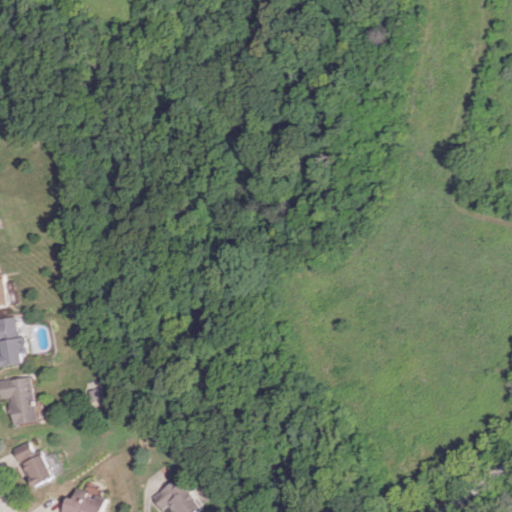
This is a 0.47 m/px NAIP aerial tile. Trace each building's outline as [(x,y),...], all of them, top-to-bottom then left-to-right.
[(5,273),(0,273),(0,309),(10,308),(5,273)] [(0,365),(23,363),(22,354),(28,353),(26,336),(19,337),(16,316),(0,318),(0,365)] [(37,420),(29,375),(0,380),(0,396),(0,398),(8,397),(13,425),(37,420)] [(12,449),(33,487),(54,476),(39,449),(34,452),(28,441),(12,449)] [(155,495),(165,510),(174,504),(179,511),(200,511),(206,509),(183,476),(155,495)] [(67,496),(63,511),(103,511),(107,496),(76,489),(74,498),(67,496)]
